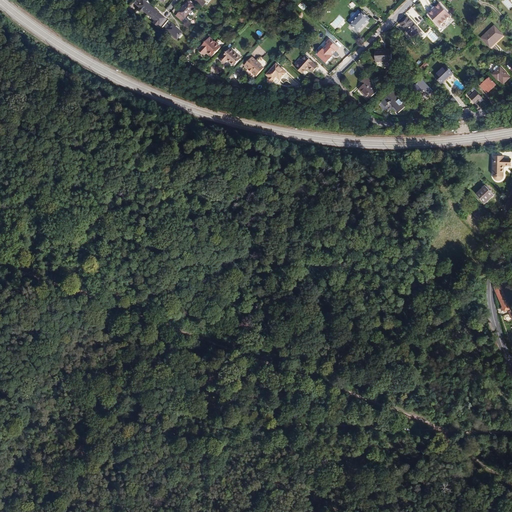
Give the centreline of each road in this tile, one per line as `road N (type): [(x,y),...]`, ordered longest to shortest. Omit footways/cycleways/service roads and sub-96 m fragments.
road 1 (track): [(0,264),(443,431)]
road 2 (track): [(443,431),(0,424)]
road 3 (tertiary): [(511,202),(491,279),(511,376)]
